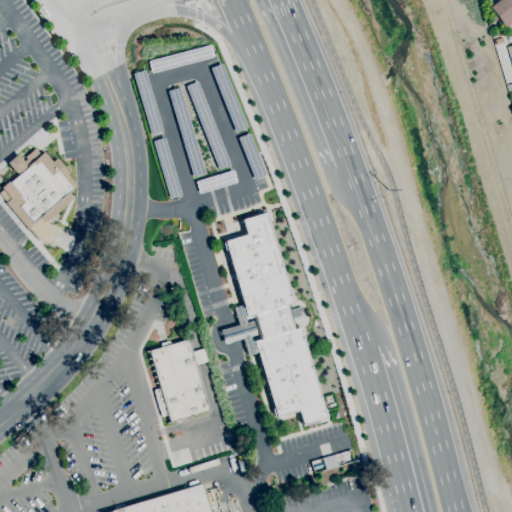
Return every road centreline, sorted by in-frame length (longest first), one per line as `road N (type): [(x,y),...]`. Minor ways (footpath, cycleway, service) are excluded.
road 1 (trunk): [(456,509),(407,324),(351,162)]
road 2 (trunk): [(253,54),(330,233),(368,358)]
road 3 (residential): [(104,72),(125,126),(133,218),(123,269),(86,343)]
road 4 (trunk): [(351,162),(284,0)]
road 5 (trunk): [(368,358),(408,511)]
